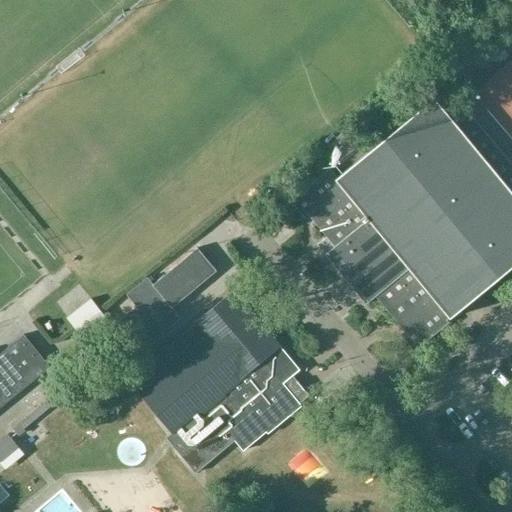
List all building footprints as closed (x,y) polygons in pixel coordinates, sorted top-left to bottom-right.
[(511,163),(465,106),(452,117),(435,97),(337,177),(330,168),(290,200),(304,217),(308,214),(334,246),(325,253),(366,304),(376,296),(405,332),(401,335),(414,351),(454,318),(452,315),(511,266),(511,163)] [(326,149),(333,157),(345,147),(339,139),(326,149)] [(161,333),(181,317),(173,307),(216,271),(197,248),(154,284),(148,277),(127,294),(137,306),(118,321),(144,352),(163,336),(161,333)] [(299,370),(279,345),(234,290),(127,379),(138,393),(172,433),(166,437),(196,473),(235,440),(243,450),(266,431),(268,433),(302,405),(283,384),(299,370)] [(100,309),(75,329),(83,340),(108,319),(102,312),(100,309)] [(0,406),(49,366),(23,335),(0,354),(0,353),(0,406)] [(56,393),(13,428),(20,437),(26,431),(25,429),(56,403),(58,405),(62,401),(56,393)] [(8,434),(0,440),(0,462),(19,447),(18,446),(8,434)]
